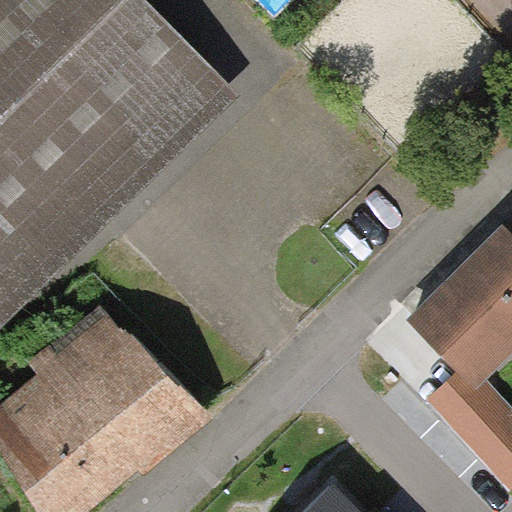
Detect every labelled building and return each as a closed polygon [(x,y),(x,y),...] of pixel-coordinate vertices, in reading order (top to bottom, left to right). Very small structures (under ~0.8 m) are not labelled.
[(0,0),(0,312),(231,101),(137,0),(0,0)] [(369,39),(341,8),(303,42),(332,73),(369,39)] [(511,229),(509,232),(504,228),(409,323),(456,374),(428,398),(511,491),(511,407),(487,379),(511,355),(511,229)] [(32,378),(0,406),(0,443),(41,511),(86,511),(136,468),(144,477),(206,421),(98,300),(23,367),(32,378)] [(355,511),(334,491),(313,511),(355,511)]
